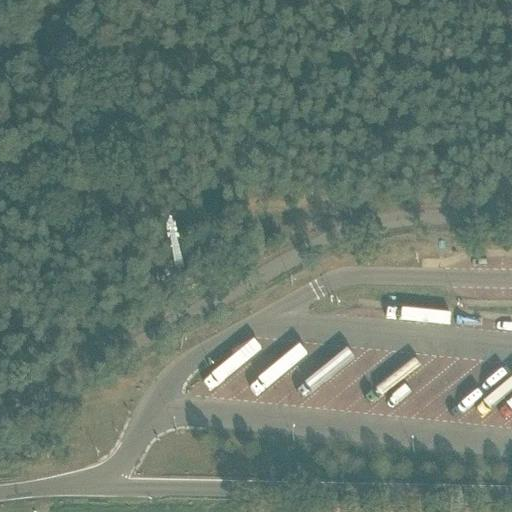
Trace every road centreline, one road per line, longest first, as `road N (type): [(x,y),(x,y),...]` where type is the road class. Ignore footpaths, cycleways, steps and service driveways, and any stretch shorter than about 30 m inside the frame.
road 1 (unclassified): [(511,217),(390,220),(317,244),(0,407)]
road 2 (track): [(371,225),(99,227),(0,188)]
